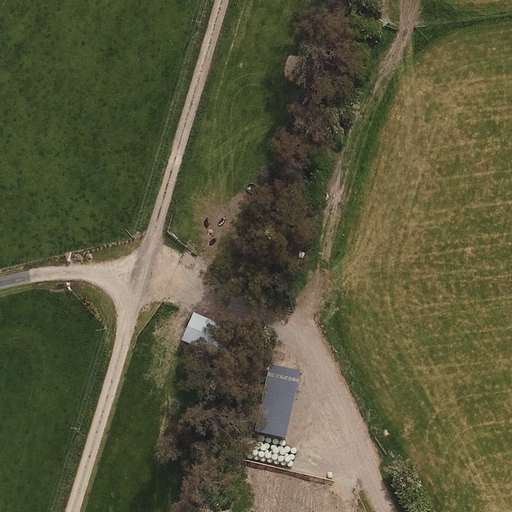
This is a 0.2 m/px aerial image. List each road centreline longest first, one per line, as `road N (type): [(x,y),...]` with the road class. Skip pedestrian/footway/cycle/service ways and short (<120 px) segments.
road 1 (track): [(71,511),(221,0)]
road 2 (track): [(142,270),(79,270),(0,288)]
